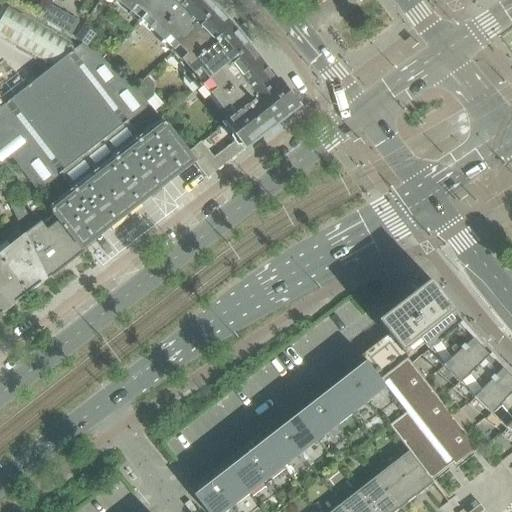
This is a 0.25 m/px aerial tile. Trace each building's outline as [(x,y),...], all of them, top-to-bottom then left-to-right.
[(118,0),(142,18),(156,0),(118,0)] [(173,49),(215,8),(207,0),(156,0),(142,18),(173,49)] [(132,210),(167,183),(168,183),(194,162),(188,154),(166,125),(165,126),(161,121),(140,137),(129,122),(150,107),(147,103),(135,89),(121,77),(110,66),(105,62),(90,51),(82,46),(80,48),(8,7),(0,21),(0,38),(53,69),(0,110),(0,166),(11,158),(13,159),(39,193),(61,176),(72,190),(50,207),(55,214),(82,249),(108,229),(110,227),(121,219),(132,210)] [(248,45),(241,36),(240,35),(237,34),(225,21),(225,18),(215,8),(173,49),(190,67),(184,74),(184,84),(192,93),(204,83),(203,81),(248,45)] [(135,47),(142,39),(134,31),(127,39),(135,47)] [(278,83),(271,74),(270,73),(267,72),(256,58),(256,55),(248,45),(203,81),(204,83),(232,120),(278,83)] [(154,96),(153,83),(147,77),(135,89),(147,103),(154,96)] [(244,148),(297,107),(288,95),(289,94),(279,82),(278,83),(232,120),(226,125),(238,141),(244,148)] [(191,101),(198,95),(194,92),(188,98),(191,101)] [(238,141),(232,146),(238,153),(244,148),(238,141)] [(219,168),(214,160),(201,143),(188,154),(194,162),(206,178),(219,168)] [(232,146),(226,150),(232,158),(238,153),(232,146)] [(226,150),(220,155),(226,163),(232,158),(226,150)] [(220,155),(214,160),(219,168),(226,163),(220,155)] [(29,218),(21,201),(11,207),(19,223),(29,218)] [(82,249),(55,214),(43,224),(41,222),(25,235),(47,279),(51,276),(55,274),(58,273),(61,270),(62,268),(73,259),(76,259),(80,256),(80,254),(84,251),(82,249)] [(47,279),(25,235),(25,234),(0,253),(0,256),(28,293),(47,279)] [(28,293),(0,256),(0,296),(9,308),(28,293)] [(511,372),(491,352),(469,327),(448,302),(431,280),(378,321),(388,335),(404,355),(378,376),(386,387),(407,413),(390,426),(409,451),(432,480),(453,464),(455,467),(478,449),(418,372),(425,366),(511,477),(511,372)] [(0,315),(9,308),(0,296),(0,315)] [(404,355),(388,335),(362,356),(378,376),(404,355)] [(386,387),(378,376),(362,356),(344,370),(369,401),(386,387)] [(511,511),(511,477),(425,366),(418,372),(478,449),(455,467),(453,464),(432,480),(434,483),(433,484),(447,503),(455,497),(464,509),(460,511),(511,511)] [(369,401),(344,370),(342,368),(343,370),(327,383),(352,414),(369,401)] [(352,414),(327,383),(310,396),(335,428),(352,414)] [(332,511),(341,505),(358,492),(375,479),(392,465),(409,451),(390,426),(407,413),(386,387),(369,401),(352,414),(335,428),(318,441),(301,454),(284,468),(267,481),(250,494),(233,508),(227,511),(332,511)] [(335,428),(310,396),(308,394),(307,395),(309,397),(293,409),(318,441),(335,428)] [(318,441),(293,409),(276,423),(301,454),(318,441)] [(301,454),(276,423),(274,421),(273,421),(275,423),(259,436),(284,468),(301,454)] [(284,468),(259,436),(242,449),(267,481),(284,468)] [(267,481),(242,449),(240,447),(239,448),(241,450),(225,462),(250,494),(267,481)] [(434,483),(432,480),(409,451),(392,465),(416,497),(433,484),(434,483)] [(250,494),(225,462),(208,476),(233,508),(250,494)] [(416,497),(392,465),(375,479),(399,510),(416,497)] [(227,511),(233,508),(208,476),(206,474),(205,474),(207,476),(189,490),(206,511),(227,511)] [(396,511),(399,510),(375,479),(358,492),(373,511),(396,511)] [(373,511),(358,492),(341,505),(345,511),(373,511)]
